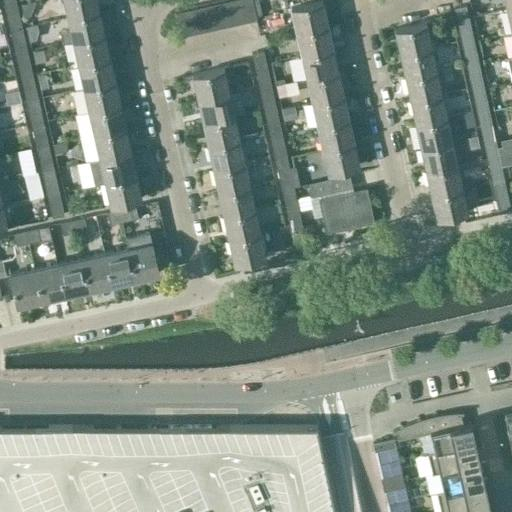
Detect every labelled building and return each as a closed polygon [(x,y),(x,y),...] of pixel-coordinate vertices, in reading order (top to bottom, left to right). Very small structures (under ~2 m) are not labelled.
[(63,0),(67,16),(98,9),(96,0),(63,0)] [(239,0),(230,0),(227,1),(232,25),(244,22),(239,0)] [(251,0),(239,0),(244,22),(256,19),(251,0)] [(318,0),(290,6),(295,30),(327,23),(322,0),(318,0)] [(219,28),(232,25),(227,1),(214,4),(219,28)] [(19,15),(16,4),(4,6),(7,18),(19,15)] [(214,4),(202,6),(208,30),(219,28),(214,4)] [(454,7),(456,19),(469,16),(466,4),(454,7)] [(202,6),(190,9),(195,33),(208,30),(202,6)] [(98,9),(67,16),(72,39),(104,32),(98,9)] [(195,33),(190,9),(178,12),(183,36),(195,33)] [(7,18),(10,30),(22,27),(19,15),(7,18)] [(456,19),(459,31),(471,28),(469,16),(456,19)] [(394,28),(399,52),(431,45),(426,21),(394,28)] [(295,30),(301,54),(333,47),(327,23),(295,30)] [(24,39),(22,27),(10,30),(12,41),(24,39)] [(474,40),(471,28),(459,31),(461,42),(474,40)] [(109,55),(104,32),(72,39),(77,62),(109,55)] [(15,53),(27,50),(24,39),(12,41),(15,53)] [(461,42),(464,54),(476,51),(474,40),(461,42)] [(431,45),(399,52),(404,76),(436,69),(431,45)] [(333,47),(301,54),(306,77),(338,70),(333,47)] [(30,62),(27,50),(15,53),(17,65),(30,62)] [(263,50),(251,53),(254,64),(266,62),(263,50)] [(464,54),(467,66),(479,63),(476,51),(464,54)] [(240,53),(224,56),(225,66),(242,63),(240,53)] [(114,79),(109,55),(77,62),(83,86),(114,79)] [(20,77),(32,74),(30,62),(17,65),(20,77)] [(256,76),(268,73),(266,62),(254,64),(256,76)] [(469,78),(481,75),(479,63),(467,66),(469,78)] [(191,74),(197,98),(228,91),(223,67),(191,74)] [(441,92),(436,69),(404,76),(410,99),(441,92)] [(306,77),(311,100),(343,93),(338,70),(306,77)] [(259,88),(271,85),(268,73),(256,76),(259,88)] [(35,86),(32,74),(20,77),(23,88),(35,86)] [(469,78),(472,89),(484,87),(481,75),(469,78)] [(114,79),(83,86),(88,109),(120,102),(114,79)] [(286,83),(276,85),(279,97),(289,94),(286,83)] [(271,85),(259,88),(261,100),(274,97),(271,85)] [(23,88),(25,100),(37,97),(35,86),(23,88)] [(487,98),(484,87),(472,89),(474,101),(487,98)] [(197,98),(202,121),(233,114),(228,91),(197,98)] [(441,92),(410,99),(415,122),(447,115),(441,92)] [(311,100),(316,124),(348,116),(343,93),(311,100)] [(40,109),(37,97),(25,100),(28,112),(40,109)] [(264,111),(276,108),(274,97),(261,100),(264,111)] [(474,101),(477,113),(489,110),(487,98),(474,101)] [(125,125),(120,102),(88,109),(93,133),(125,125)] [(292,105),(281,108),(284,120),(294,118),(292,105)] [(276,108),(264,111),(267,123),(279,120),(276,108)] [(28,112),(31,123),(43,121),(40,109),(28,112)] [(479,124),(492,122),(489,110),(477,113),(479,124)] [(233,114),(202,121),(207,145),(239,138),(233,114)] [(415,122),(420,146),(452,139),(447,115),(415,122)] [(348,116),(316,124),(321,147),(353,140),(348,116)] [(269,135),(281,132),(279,120),(267,123),(269,135)] [(45,132),(43,121),(31,123),(33,135),(45,132)] [(479,124),(482,136),(494,133),(492,122),(479,124)] [(125,125),(93,133),(99,156),(130,149),(125,125)] [(33,135),(36,147),(48,144),(45,132),(33,135)] [(281,132),(269,135),(272,146),(284,144),(281,132)] [(482,136),(484,148),(497,145),(494,133),(482,136)] [(501,144),(497,145),(499,157),(501,165),(511,162),(511,135),(500,138),(501,144)] [(25,188),(39,185),(26,137),(12,141),(25,188)] [(207,145),(212,168),(244,161),(239,138),(207,145)] [(420,146),(425,169),(457,162),(452,139),(420,146)] [(359,164),(353,140),(321,147),(327,171),(359,164)] [(51,156),(48,144),(36,147),(39,158),(51,156)] [(284,144),(272,146),(274,158),(287,155),(284,144)] [(487,160),(499,157),(497,145),(484,148),(487,160)] [(136,172),(130,149),(99,156),(104,179),(136,172)] [(277,170),(289,167),(287,155),(274,158),(277,170)] [(41,170),(53,167),(51,156),(39,158),(41,170)] [(487,160),(490,171),(502,169),(501,165),(499,157),(487,160)] [(244,161),(212,168),(217,191),(249,184),(244,161)] [(457,162),(425,169),(430,192),(462,185),(457,162)] [(56,179),(53,167),(41,170),(44,182),(56,179)] [(289,167),(277,170),(280,182),(292,179),(289,167)] [(492,183),(505,180),(502,169),(490,171),(492,183)] [(141,196),(136,172),(104,179),(110,203),(141,196)] [(315,214),(324,213),(327,228),(361,220),(359,210),(369,208),(365,188),(345,193),(344,188),(352,186),(349,173),(308,182),(315,214)] [(59,191),(56,179),(44,182),(46,194),(59,191)] [(280,182),(282,193),(294,190),(292,179),(280,182)] [(254,208),(249,184),(217,191),(223,215),(254,208)] [(467,210),(462,185),(430,192),(435,217),(467,210)] [(282,193),(285,205),(297,202),(294,190),(282,193)] [(46,194),(49,205),(61,203),(59,191),(46,194)] [(297,202),(285,205),(287,217),(299,214),(297,202)] [(64,214),(61,203),(49,205),(51,217),(64,214)] [(130,206),(118,209),(121,221),(133,218),(130,206)] [(259,231),(254,208),(223,215),(228,238),(259,231)] [(121,221),(118,209),(106,212),(109,224),(121,221)] [(287,217),(290,228),(302,226),(299,214),(287,217)] [(72,219),(74,232),(87,229),(84,217),(72,219)] [(62,234),(74,232),(72,219),(60,222),(62,234)] [(37,227),(25,230),(28,242),(40,240),(37,227)] [(28,242),(25,230),(13,233),(16,245),(28,242)] [(265,255),(259,231),(228,238),(233,262),(265,255)] [(151,240),(127,246),(134,277),(158,272),(151,240)] [(127,246),(103,251),(110,282),(134,277),(127,246)] [(103,251),(80,256),(87,288),(110,282),(103,251)] [(64,293),(87,288),(80,256),(57,262),(64,293)] [(41,298),(64,293),(57,262),(34,267),(41,298)] [(17,304),(41,298),(34,267),(9,272),(17,304)] [(426,451),(428,450),(476,440),(471,420),(463,421),(461,412),(464,412),(464,410),(443,412),(423,416),(393,429),(394,431),(397,430),(398,438),(422,433),(426,451)] [(0,511),(334,511),(319,437),(316,424),(283,424),(229,424),(71,424),(0,424),(0,511)] [(394,437),(373,441),(375,449),(395,445),(394,437)] [(432,470),(439,469),(480,460),(476,440),(428,450),(432,470)] [(480,460),(439,469),(443,489),(484,480),(480,460)] [(401,471),(391,473),(393,480),(394,487),(404,484),(403,478),(401,471)] [(391,473),(381,476),(382,482),(384,489),(394,487),(393,480),(391,473)] [(437,490),(441,511),(489,500),(484,480),(443,489),(437,490)] [(441,511),(491,511),(489,500),(441,511)]
